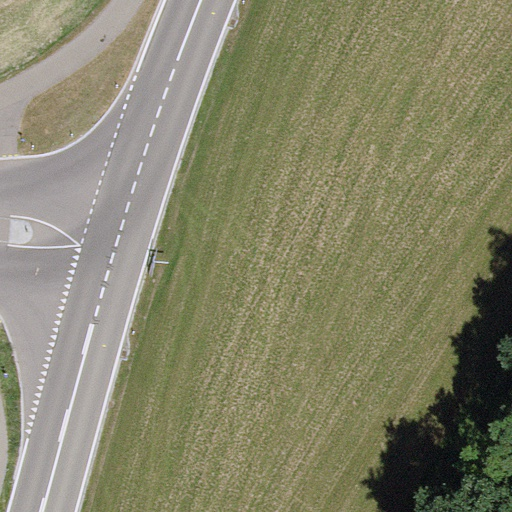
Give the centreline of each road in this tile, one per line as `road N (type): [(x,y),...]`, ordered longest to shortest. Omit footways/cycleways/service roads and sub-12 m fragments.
road 1 (tertiary): [(117,250),(43,511)]
road 2 (tertiary): [(203,0),(117,250)]
